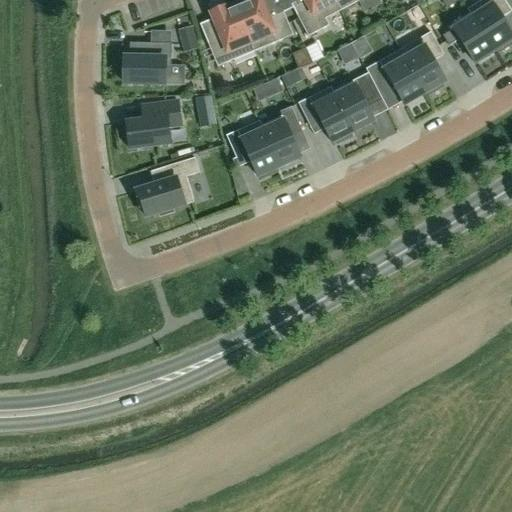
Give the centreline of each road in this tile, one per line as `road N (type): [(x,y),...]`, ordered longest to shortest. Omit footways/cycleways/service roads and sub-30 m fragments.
road 1 (residential): [(89,7),(86,114),(98,197),(123,277),(292,213),(511,95)]
road 2 (secondary): [(511,189),(222,354),(131,391),(51,410),(0,412)]
